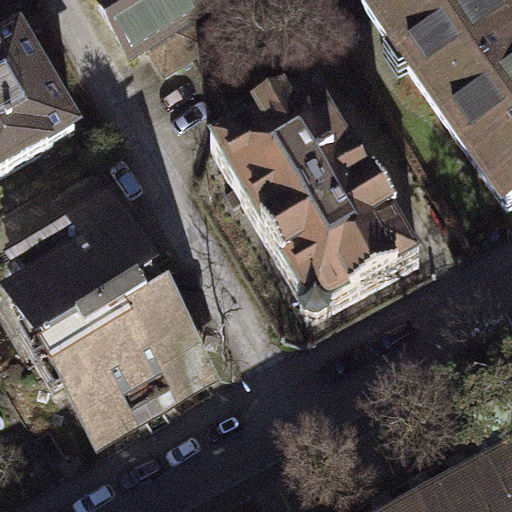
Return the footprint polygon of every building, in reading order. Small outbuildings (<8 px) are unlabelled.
[(95,0),(130,59),(146,49),(190,23),(228,0),(95,0)] [(511,27),(493,0),(374,0),(362,8),(507,215),(511,211),(511,27)] [(190,23),(146,49),(163,78),(207,52),(190,23)] [(0,50),(0,179),(73,137),(17,41),(0,50)] [(318,95),(210,154),(302,311),(300,320),(304,328),(319,331),(326,326),(328,317),(420,268),(393,223),(318,95)] [(31,296),(16,305),(96,442),(205,379),(185,343),(111,216),(16,271),(31,296)] [(511,511),(511,423),(477,442),(490,474),(498,493),(463,511),(511,511)]
